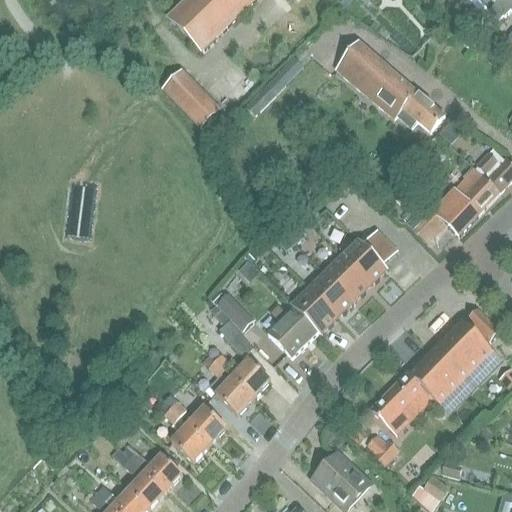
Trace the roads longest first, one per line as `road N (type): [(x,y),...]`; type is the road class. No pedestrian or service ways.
road 1 (residential): [(226,511),(326,383),(465,251)]
road 2 (residential): [(511,150),(352,29)]
